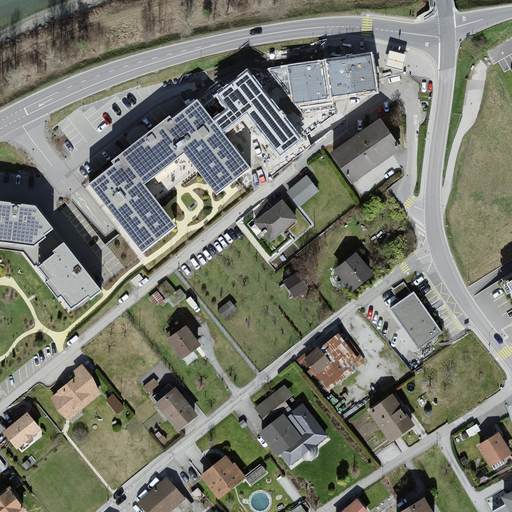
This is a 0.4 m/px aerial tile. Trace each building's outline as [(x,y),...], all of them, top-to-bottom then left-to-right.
[(375,54),(288,69),(294,103),(332,96),(335,100),(381,92),(375,54)] [(407,58),(391,54),(388,68),(403,72),(407,58)] [(146,257),(178,231),(158,202),(198,171),(219,200),(253,173),(229,142),(200,105),(175,124),(172,120),(114,166),(117,169),(93,188),(143,253),(146,257)] [(380,120),(331,153),(351,182),(400,148),(380,120)] [(287,193),(300,208),(320,192),(307,177),(287,193)] [(284,203),(255,223),(271,245),(299,224),(284,203)] [(0,206),(0,246),(37,251),(49,242),(48,240),(56,234),(39,211),(0,206)] [(103,296),(67,248),(56,256),(58,259),(41,273),(52,286),(48,288),(61,304),(64,302),(74,315),(91,302),(94,304),(103,296)] [(357,254),(337,271),(352,289),(373,273),(357,254)] [(301,276),(287,285),(297,300),(311,291),(301,276)] [(511,281),(502,288),(511,303),(511,281)] [(413,293),(392,308),(422,350),(442,335),(413,293)] [(230,302),(219,312),(226,320),(237,311),(230,302)] [(180,325),(160,339),(174,358),(194,344),(180,325)] [(342,333),(304,363),(326,390),(364,359),(342,333)] [(98,394),(77,370),(44,397),(65,422),(98,394)] [(254,405),(252,407),(260,418),(289,395),(280,384),(254,405)] [(169,386),(151,401),(175,430),(193,415),(169,386)] [(388,394),(365,411),(387,441),(410,424),(388,394)] [(110,395),(102,401),(113,416),(122,409),(110,395)] [(278,413),(252,433),(272,458),(278,453),(289,467),(326,437),(299,403),(282,417),(278,413)] [(21,411),(0,427),(0,436),(11,451),(37,432),(21,411)] [(494,433),(472,446),(484,468),(506,454),(494,433)] [(220,456),(197,475),(216,499),(240,480),(220,456)] [(256,465),(243,476),(250,484),(263,473),(256,465)] [(163,476),(134,500),(144,511),(166,511),(182,498),(163,476)] [(3,484),(0,486),(0,511),(16,511),(21,509),(3,484)] [(499,507),(490,511),(511,511),(511,487),(494,497),(499,507)] [(366,511),(356,500),(341,511),(366,511)] [(430,511),(424,501),(403,511),(430,511)] [(290,509),(291,511),(307,511),(301,502),(290,509)]
